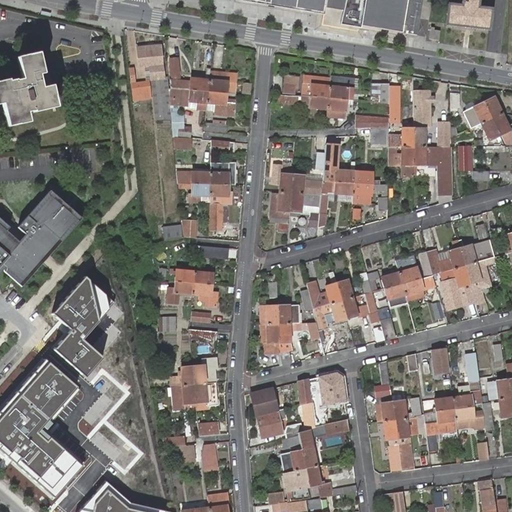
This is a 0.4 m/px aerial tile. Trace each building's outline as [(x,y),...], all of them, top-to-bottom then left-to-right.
[(255,0),(324,11),(325,6),(326,0),(346,0),(345,9),(343,21),(358,24),(358,21),(361,22),(360,25),(416,35),(422,0),(255,0)] [(326,0),(325,6),(345,9),(346,0),(326,0)] [(463,0),(463,5),(450,4),(448,23),(491,28),(493,8),(487,8),(488,0),(463,0)] [(434,27),(432,40),(442,41),(443,31),(438,30),(438,28),(434,27)] [(153,80),(164,78),(163,66),(161,45),(138,47),(140,67),(146,67),(151,67),(153,80)] [(40,72),(43,71),(38,51),(16,56),(21,79),(15,80),(15,79),(8,81),(7,79),(0,80),(0,102),(2,102),(8,127),(30,121),(28,111),(35,110),(35,111),(58,106),(53,84),(43,86),(40,72)] [(170,59),(173,79),(181,77),(179,58),(170,59)] [(169,87),(188,89),(190,89),(208,91),(209,80),(210,72),(210,70),(207,70),(206,80),(191,78),(191,82),(168,80),(169,87)] [(236,74),(210,72),(209,80),(208,91),(226,93),(234,93),(236,74)] [(283,83),(282,93),(295,94),(296,89),(298,89),(300,77),(284,75),(283,83)] [(354,78),(331,75),(330,81),(329,97),(353,100),(354,78)] [(168,80),(168,78),(164,78),(153,80),(154,93),(169,91),(169,87),(168,80)] [(305,78),(303,95),(310,96),(312,79),(305,78)] [(329,97),(330,81),(312,79),(310,96),(329,97)] [(149,81),(132,83),(134,94),(150,92),(149,81)] [(243,82),(242,92),(250,93),(251,83),(243,82)] [(179,104),(185,104),(185,100),(187,100),(188,89),(169,87),(170,104),(170,107),(173,135),(191,137),(191,125),(183,124),(183,113),(179,113),(179,104)] [(390,90),(390,87),(383,87),(373,87),(373,94),(373,102),(381,103),(382,103),(389,103),(390,104),(390,90)] [(208,91),(190,89),(189,100),(187,100),(185,100),(185,104),(185,108),(205,110),(206,102),(207,102),(208,91)] [(390,104),(389,117),(398,117),(398,90),(390,90),(390,104)] [(430,90),(414,91),(415,129),(414,147),(425,147),(425,130),(431,129),(431,118),(430,90)] [(154,93),(155,109),(170,107),(170,104),(169,91),(154,93)] [(225,103),(226,93),(208,91),(207,102),(216,103),(215,115),(233,116),(235,100),(227,100),(227,103),(225,103)] [(150,92),(134,94),(134,100),(151,97),(150,92)] [(298,95),(279,94),(278,103),(296,104),(298,95)] [(459,94),(451,94),(451,109),(459,109),(459,94)] [(328,109),(329,97),(310,96),(303,95),(302,104),(309,104),(309,107),(328,109)] [(353,100),(329,97),(328,109),(327,117),(345,119),(347,104),(353,104),(353,100)] [(493,118),(504,113),(495,97),(485,102),(493,118)] [(206,114),(215,115),(216,103),(207,102),(206,114)] [(473,128),(483,124),(493,118),(485,102),(465,112),(473,128)] [(371,128),(388,127),(388,116),(389,116),(389,103),(382,103),(381,103),(380,116),(355,117),(356,128),(371,128)] [(155,109),(156,119),(171,118),(170,107),(155,109)] [(493,118),(502,135),(503,135),(508,145),(511,144),(511,131),(504,113),(493,118)] [(491,140),(502,135),(493,118),(483,124),(491,140)] [(206,123),(205,130),(208,130),(227,132),(227,125),(225,125),(221,124),(209,123),(206,123)] [(450,146),(450,123),(439,123),(439,146),(440,146),(450,146)] [(389,145),(389,136),(389,127),(388,127),(371,128),(370,144),(389,145)] [(414,147),(415,129),(403,129),(403,136),(389,136),(389,145),(389,146),(414,147)] [(191,138),(175,137),(174,148),(190,149),(191,138)] [(234,142),(211,139),(211,152),(229,152),(229,149),(233,149),(234,142)] [(339,146),(326,145),(325,152),(323,169),(322,181),(336,182),(353,183),(354,172),(337,170),(339,146)] [(414,164),(414,147),(389,146),(389,151),(389,164),(401,164),(404,165),(404,176),(414,176),(414,164)] [(467,162),(467,146),(460,146),(459,170),(471,170),(472,162),(467,162)] [(425,147),(414,147),(414,164),(425,165),(438,165),(438,171),(438,192),(451,191),(451,171),(451,147),(438,147),(425,147)] [(323,169),(325,152),(317,152),(315,168),(323,169)] [(210,163),(210,173),(210,184),(228,185),(236,185),(236,163),(210,163)] [(280,185),(280,192),(290,193),(292,174),(293,167),(274,165),(272,184),(280,185)] [(490,180),(490,171),(473,172),(473,180),(490,180)] [(176,172),(177,184),(180,184),(191,184),(210,184),(210,173),(176,172)] [(372,173),(354,172),(353,183),(371,184),(372,173)] [(292,174),(290,193),(302,194),(320,196),(322,181),(303,180),(304,176),(304,175),(292,174)] [(352,194),(353,183),(336,182),(322,181),(320,196),(319,207),(319,214),(317,228),(324,225),(328,198),(329,192),(352,194)] [(352,203),(362,204),(362,201),(370,201),(371,184),(353,183),(352,194),(352,200),(352,203)] [(191,184),(180,184),(180,188),(192,188),(191,195),(200,195),(210,196),(210,184),(191,184)] [(228,185),(210,184),(210,196),(209,204),(212,204),(211,228),(220,229),(221,222),(227,222),(228,203),(233,203),(232,191),(228,191),(228,185)] [(0,213),(0,272),(2,270),(21,287),(45,257),(81,218),(50,190),(18,227),(1,212),(0,213)] [(270,218),(287,220),(288,211),(290,193),(280,192),(280,195),(272,194),(270,218)] [(290,193),(288,211),(300,212),(300,205),(319,207),(320,196),(302,194),(290,193)] [(300,205),(300,212),(309,212),(319,214),(319,207),(300,205)] [(308,227),(317,228),(319,214),(309,212),(308,227)] [(185,236),(195,237),(196,221),(186,220),(185,236)] [(181,224),(163,226),(164,241),(182,236),(181,224)] [(487,237),(484,224),(476,226),(479,239),(487,237)] [(511,233),(509,234),(511,243),(503,245),(503,248),(501,248),(497,234),(490,237),(495,256),(506,254),(511,252),(511,233)] [(461,248),(458,240),(454,242),(456,250),(449,251),(451,258),(439,261),(437,254),(436,250),(427,253),(433,274),(442,271),(445,271),(449,269),(465,265),(461,248)] [(495,257),(490,240),(461,248),(465,265),(484,260),(495,257)] [(227,248),(197,245),(196,256),(226,258),(227,248)] [(449,251),(437,254),(439,261),(451,258),(449,251)] [(414,256),(395,260),(399,272),(402,283),(420,278),(433,275),(433,274),(427,253),(418,256),(422,269),(418,271),(414,256)] [(475,301),(475,303),(484,301),(482,292),(487,291),(486,286),(484,278),(489,277),(485,264),(496,261),(495,257),(484,260),(465,265),(470,283),(475,301)] [(456,278),(441,282),(447,308),(475,301),(470,283),(465,265),(449,269),(450,274),(455,273),(456,278)] [(194,282),(195,270),(176,268),(175,280),(194,282)] [(213,272),(195,270),(194,282),(212,284),(213,272)] [(341,300),(336,283),(333,271),(329,272),(332,284),(325,286),(327,292),(319,294),(315,280),(306,282),(308,291),(312,308),(319,306),(320,306),(330,303),(341,300)] [(368,274),(370,281),(379,278),(377,271),(368,274)] [(384,288),(402,283),(399,272),(381,277),(384,288)] [(85,276),(52,312),(72,330),(54,350),(86,379),(104,359),(86,343),(119,306),(85,276)] [(435,288),(432,277),(424,279),(427,290),(435,288)] [(423,289),(420,278),(402,283),(405,294),(423,289)] [(193,294),(194,282),(175,280),(174,288),(169,287),(167,302),(178,303),(179,292),(193,294)] [(347,280),(336,283),(341,300),(352,297),(347,280)] [(372,292),(369,280),(361,282),(364,294),(367,293),(372,292)] [(212,284),(194,282),(193,294),(205,295),(204,306),(216,307),(217,292),(211,291),(212,284)] [(405,294),(402,283),(384,288),(389,308),(407,303),(407,301),(405,294)] [(220,297),(233,298),(234,290),(221,288),(220,297)] [(425,296),(423,289),(405,294),(407,301),(425,296)] [(312,308),(308,291),(301,293),(306,312),(313,310),(312,308)] [(355,307),(354,302),(361,301),(360,295),(352,297),(341,300),(346,318),(357,315),(357,317),(369,314),(371,323),(379,321),(377,311),(372,292),(367,293),(370,303),(355,307)] [(341,300),(330,303),(320,306),(319,306),(312,308),(313,310),(317,323),(317,324),(318,329),(325,327),(321,310),(331,307),(334,321),(346,318),(341,300)] [(443,316),(440,303),(434,305),(437,318),(443,316)] [(298,305),(278,306),(279,325),(301,324),(301,313),(298,313),(298,305)] [(260,315),(260,325),(267,325),(279,325),(278,306),(260,306),(260,315)] [(387,309),(377,311),(379,321),(384,340),(395,337),(387,309)] [(192,319),(209,321),(210,313),(193,312),(192,319)] [(162,317),(162,330),(175,330),(175,317),(162,317)] [(317,323),(307,324),(312,340),(320,338),(318,329),(317,324),(317,323)] [(301,324),(279,325),(279,344),(290,343),(290,332),(309,331),(307,324),(301,324)] [(279,344),(279,325),(267,325),(267,344),(279,344)] [(216,341),(217,332),(189,329),(190,338),(216,341)] [(503,360),(501,345),(494,345),(496,361),(503,360)] [(445,349),(433,351),(436,373),(449,371),(445,349)] [(285,364),(292,362),(289,350),(282,352),(285,364)] [(415,353),(407,355),(409,372),(418,371),(415,353)] [(469,385),(470,392),(480,391),(476,353),(466,355),(469,385)] [(78,386),(45,357),(0,408),(0,448),(55,496),(82,465),(40,429),(78,386)] [(214,371),(218,371),(218,358),(203,359),(204,365),(193,366),(195,385),(215,383),(214,371)] [(376,410),(377,421),(384,420),(395,418),(392,401),(387,360),(381,362),(383,385),(376,387),(378,397),(388,395),(389,401),(381,402),(382,409),(376,410)] [(172,379),(173,387),(175,387),(195,385),(193,366),(181,367),(182,378),(172,379)] [(335,373),(309,379),(312,403),(316,426),(322,424),(326,423),(323,403),(332,402),(333,404),(339,403),(338,400),(345,400),(341,377),(335,373)] [(303,404),(308,403),(312,403),(309,379),(300,381),(298,382),(300,400),(302,400),(303,404)] [(510,398),(507,380),(489,382),(492,402),(499,400),(510,398)] [(219,406),(216,382),(215,383),(195,385),(196,403),(207,401),(208,407),(219,406)] [(178,409),(185,408),(185,404),(196,403),(195,385),(175,387),(178,409)] [(459,396),(452,397),(454,408),(472,406),(475,405),(482,404),(480,391),(470,392),(469,385),(458,386),(459,396)] [(251,394),(257,416),(277,410),(272,389),(251,394)] [(403,399),(392,401),(395,418),(406,417),(424,414),(421,397),(411,399),(412,411),(405,411),(403,399)] [(454,408),(452,397),(435,399),(436,410),(454,408)] [(511,416),(511,413),(510,398),(499,400),(502,417),(511,416)] [(374,403),(376,410),(382,409),(381,402),(378,403),(374,403)] [(490,402),(482,404),(485,427),(486,431),(494,430),(490,402)] [(298,431),(310,428),(315,427),(316,426),(312,403),(308,403),(308,406),(303,406),(305,425),(301,426),(300,423),(286,427),(285,431),(287,439),(299,436),(298,431)] [(454,408),(456,428),(474,425),(474,429),(485,427),(482,404),(475,405),(472,406),(454,408)] [(436,410),(424,414),(429,453),(438,452),(435,433),(457,430),(456,428),(454,408),(436,410)] [(277,410),(257,416),(263,438),(283,433),(280,420),(287,418),(285,409),(277,410)] [(406,417),(395,418),(397,438),(398,444),(402,470),(414,469),(409,436),(418,435),(416,416),(406,418),(406,417)] [(325,433),(348,426),(347,417),(326,423),(322,424),(316,426),(315,427),(317,435),(325,433)] [(389,443),(392,471),(402,470),(398,444),(397,438),(395,418),(384,420),(387,439),(390,439),(390,443),(389,443)] [(199,424),(200,436),(219,435),(218,423),(199,424)] [(306,468),(318,465),(310,428),(298,431),(299,436),(301,444),(302,450),(306,468)] [(299,436),(287,439),(289,447),(301,444),(299,436)] [(185,437),(177,438),(178,447),(186,446),(185,437)] [(178,447),(177,438),(164,439),(166,448),(178,447)] [(487,442),(478,443),(481,460),(489,459),(487,442)] [(186,446),(178,447),(180,463),(195,462),(193,445),(186,446)] [(204,446),(202,455),(205,471),(216,470),(213,445),(204,446)] [(294,469),(295,470),(306,468),(302,450),(281,454),(284,471),(294,469)] [(310,485),(313,497),(321,496),(357,491),(356,485),(329,489),(327,482),(321,483),(318,465),(306,468),(310,485)] [(308,486),(310,485),(306,468),(295,470),(295,473),(285,474),(288,491),(292,491),(294,500),(311,496),(308,486)] [(495,511),(491,480),(478,481),(482,511),(495,511)] [(168,511),(133,504),(104,481),(78,511),(168,511)] [(405,511),(403,491),(394,492),(396,511),(405,511)] [(282,493),(269,495),(270,504),(283,502),(282,493)] [(210,511),(228,511),(227,506),(229,506),(228,494),(220,495),(208,497),(209,507),(210,511)] [(313,497),(306,498),(306,500),(307,511),(326,511),(325,506),(322,506),(321,496),(313,497)] [(307,511),(306,500),(285,503),(286,511),(299,509),(299,511),(290,511),(307,511)] [(499,511),(507,511),(506,502),(498,503),(499,511)]
